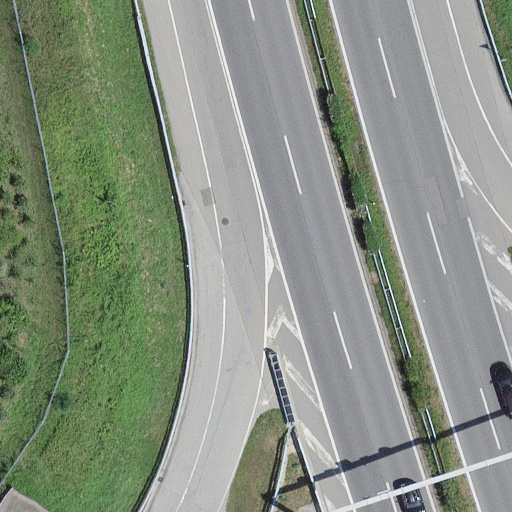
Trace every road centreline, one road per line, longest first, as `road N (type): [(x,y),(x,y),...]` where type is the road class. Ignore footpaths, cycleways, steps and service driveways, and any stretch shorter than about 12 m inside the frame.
road 1 (motorway): [(247,0),(395,511)]
road 2 (motorway): [(207,0),(201,61),(233,202),(243,300),(234,394),(199,503)]
road 3 (motorway): [(511,488),(366,0)]
road 4 (motorway): [(511,203),(468,136),(427,0)]
